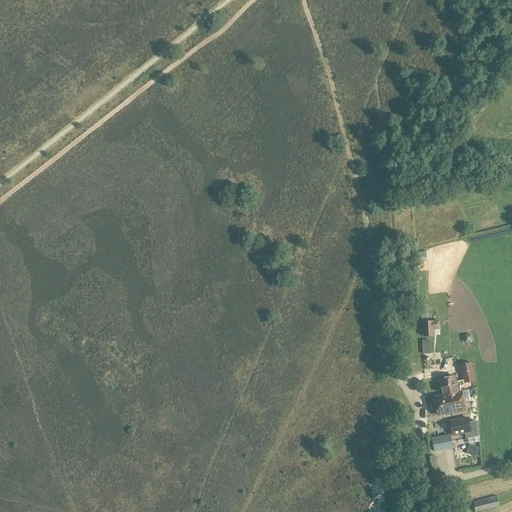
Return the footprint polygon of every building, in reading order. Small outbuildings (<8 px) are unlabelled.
[(423,321),(423,337),(435,337),(435,330),(440,330),(440,321),(423,321)] [(463,383),(464,383),(475,381),(471,363),(459,365),(462,381),(463,383)] [(443,396),(435,398),(438,416),(450,413),(450,414),(466,411),(460,386),(464,386),(464,383),(463,383),(462,381),(455,382),(454,377),(453,377),(453,376),(452,375),(446,377),(445,378),(445,379),(440,380),(443,396)] [(454,436),(465,433),(467,439),(477,436),(476,421),(469,423),(468,418),(451,422),(454,436)] [(434,452),(445,450),(443,436),(441,437),(440,431),(432,433),(433,438),(431,438),(434,452)] [(450,435),(443,436),(445,450),(452,449),(450,435)] [(475,450),(475,441),(464,440),(464,449),(475,450)] [(432,478),(441,476),(439,468),(438,468),(436,460),(430,462),(432,470),(430,470),(432,478)] [(475,511),(477,511),(499,507),(496,496),(473,502),(475,511)]
